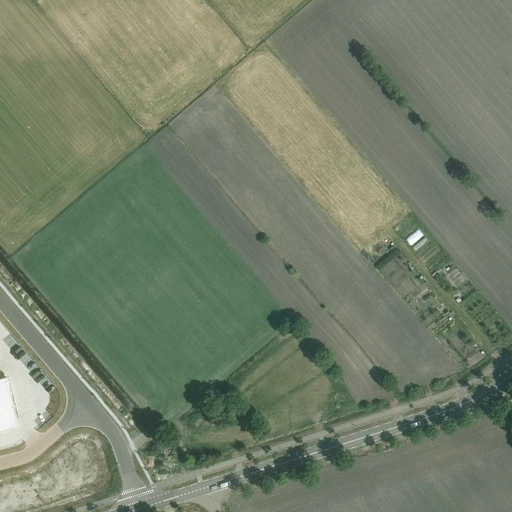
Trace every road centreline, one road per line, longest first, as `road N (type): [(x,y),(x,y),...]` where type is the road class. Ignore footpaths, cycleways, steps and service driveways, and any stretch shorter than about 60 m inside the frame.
road 1 (tertiary): [(203,487),(453,408),(511,375)]
road 2 (unclassified): [(88,405),(0,303)]
